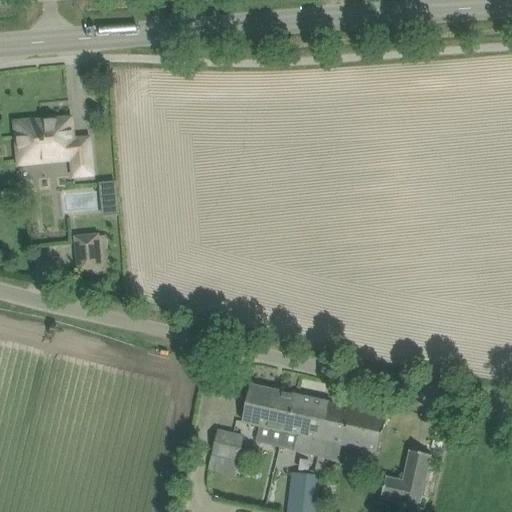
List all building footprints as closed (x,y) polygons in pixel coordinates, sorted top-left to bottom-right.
[(73,159),(74,176),(92,174),(88,140),(68,142),(67,137),(72,136),(70,120),(36,123),(36,120),(19,122),(19,125),(17,125),(19,141),(16,141),(17,158),(20,158),(21,164),(42,162),(41,158),(60,156),(60,160),(73,159)] [(99,209),(98,189),(62,190),(62,210),(99,209)] [(98,236),(76,238),(79,272),(101,270),(101,269),(110,268),(107,236),(98,237),(98,236)] [(248,405),(245,422),(289,432),(298,396),(252,387),(248,405)] [(298,396),(289,432),(299,434),(296,448),(296,451),(318,456),(329,403),(320,401),(298,396)] [(329,403),(318,456),(338,460),(342,444),(379,452),(387,416),(329,403)] [(209,470),(217,472),(230,474),(235,476),(238,463),(241,447),(244,436),(218,429),(212,457),(209,470)] [(397,506),(420,511),(432,456),(409,451),(403,481),(386,477),(381,499),(398,503),(397,506)] [(289,511),(316,511),(321,474),(294,471),(289,511)]
